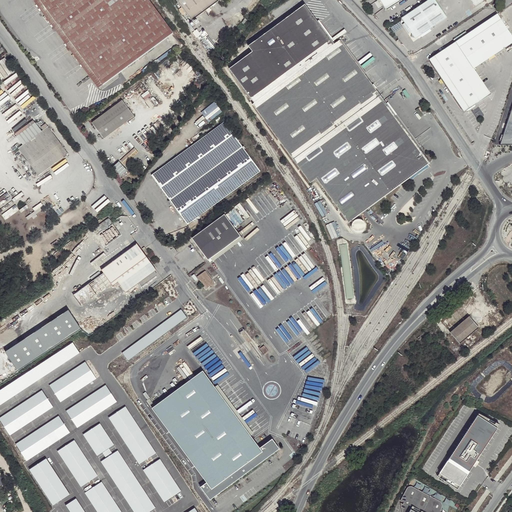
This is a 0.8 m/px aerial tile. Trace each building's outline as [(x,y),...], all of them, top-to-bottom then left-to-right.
[(33,0),(99,88),(104,85),(41,0),(33,0)] [(148,0),(41,0),(104,85),(174,34),(148,0)] [(176,0),(191,19),(217,0),(176,0)] [(401,0),(380,0),(383,4),(387,9),(401,0)] [(435,0),(427,0),(401,17),(405,23),(403,24),(409,32),(410,31),(412,33),(416,34),(418,36),(422,34),(423,35),(431,30),(430,29),(447,17),(435,0)] [(395,115),(385,102),(364,74),(340,41),(340,40),(334,44),(305,4),(249,46),(253,52),(230,69),(255,103),(253,104),(310,183),(317,179),(325,191),(349,223),(430,164),(419,148),(395,115)] [(511,36),(497,14),(429,59),(441,78),(439,80),(441,83),(444,83),(464,112),(490,94),(473,68),(511,42),(511,36)] [(340,41),(364,74),(366,73),(342,40),(340,41)] [(2,60),(0,61),(0,74),(4,80),(11,74),(9,72),(12,70),(7,63),(5,65),(2,60)] [(91,122),(103,138),(134,116),(122,100),(91,122)] [(202,105),(200,106),(208,120),(222,112),(215,101),(203,108),(202,105)] [(16,106),(6,113),(7,116),(18,108),(16,106)] [(511,111),(501,146),(511,145),(511,111)] [(395,115),(419,148),(421,147),(396,114),(395,115)] [(17,136),(23,145),(42,131),(35,123),(17,136)] [(170,200),(188,224),(260,171),(242,147),(225,123),(153,176),(170,200)] [(193,138),(196,142),(212,129),(210,126),(193,138)] [(23,145),(19,148),(39,176),(69,154),(48,127),(42,131),(23,145)] [(120,160),(123,164),(138,152),(134,148),(120,160)] [(243,219),(269,205),(261,190),(235,204),(243,219)] [(6,219),(21,210),(18,205),(3,213),(6,219)] [(239,236),(223,215),(193,238),(209,259),(239,236)] [(326,224),(331,238),(340,235),(335,221),(326,224)] [(359,234),(361,233),(362,232),(362,231),(362,229),(362,228),(361,227),(360,226),(359,225),(357,225),(356,226),(355,226),(354,228),(354,229),(354,230),(354,232),(355,233),(357,234),(358,234),(359,234)] [(209,259),(193,238),(192,239),(207,260),(209,259)] [(156,270),(149,260),(137,244),(101,270),(104,274),(112,284),(113,286),(118,283),(126,292),(156,270)] [(156,270),(126,292),(126,293),(139,283),(142,287),(156,277),(153,273),(157,271),(156,270)] [(195,276),(201,284),(210,278),(204,270),(195,276)] [(112,284),(104,274),(73,296),(81,306),(112,284)] [(210,278),(201,284),(205,288),(210,284),(211,285),(214,283),(210,278)] [(443,323),(451,332),(469,317),(461,307),(443,323)] [(182,310),(122,353),(128,361),(188,318),(182,310)] [(70,312),(7,353),(19,372),(82,331),(70,312)] [(469,317),(451,332),(460,344),(467,337),(468,339),(471,337),(469,336),(479,328),(469,317)] [(73,343),(0,390),(0,405),(80,353),(73,343)] [(60,402),(97,378),(86,362),(50,386),(60,402)] [(260,447),(203,371),(152,408),(203,477),(207,483),(201,488),(210,500),(279,449),(272,439),(260,447)] [(106,385),(66,411),(77,428),(117,402),(106,385)] [(42,391),(0,418),(0,420),(10,435),(53,407),(42,391)] [(153,403),(149,398),(146,400),(152,407),(160,401),(158,399),(153,403)] [(126,406),(109,417),(140,464),(156,453),(126,406)] [(59,416),(16,444),(27,461),(70,433),(59,416)] [(496,431),(476,418),(439,474),(460,489),(496,431)] [(100,424),(83,434),(97,456),(103,452),(106,458),(101,462),(133,511),(149,511),(155,508),(117,451),(113,454),(109,449),(114,445),(100,424)] [(74,440),(58,451),(82,487),(98,476),(74,440)] [(46,458),(30,469),(54,505),(70,495),(46,458)] [(143,470),(165,502),(181,491),(160,459),(143,470)] [(121,511),(101,482),(85,492),(98,511),(121,511)] [(439,511),(442,504),(441,502),(412,486),(410,486),(407,488),(402,497),(405,500),(404,502),(402,501),(402,511),(439,511)] [(84,511),(76,499),(66,505),(70,511),(84,511)]
